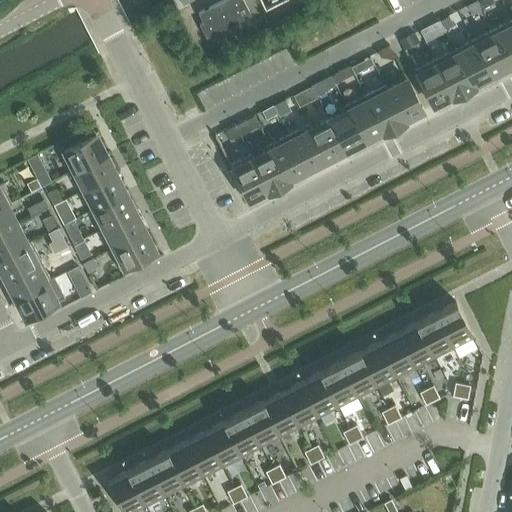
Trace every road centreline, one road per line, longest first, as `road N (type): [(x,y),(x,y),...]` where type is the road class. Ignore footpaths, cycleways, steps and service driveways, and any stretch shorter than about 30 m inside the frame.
road 1 (residential): [(511,87),(217,238)]
road 2 (residential): [(96,0),(217,238)]
road 3 (tertiary): [(255,308),(487,190)]
road 4 (tertiary): [(38,419),(255,308)]
road 5 (residential): [(217,238),(13,344)]
road 6 (residential): [(485,511),(511,370)]
